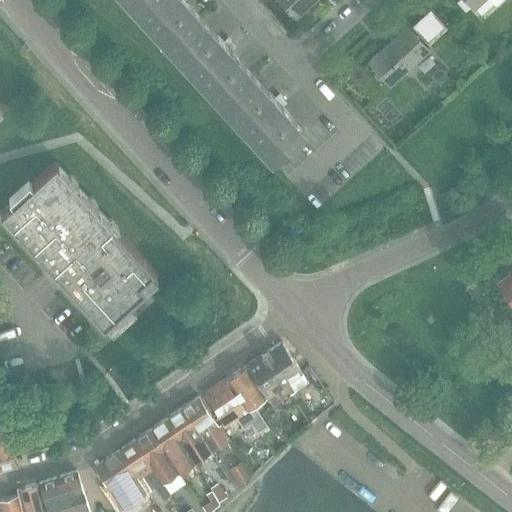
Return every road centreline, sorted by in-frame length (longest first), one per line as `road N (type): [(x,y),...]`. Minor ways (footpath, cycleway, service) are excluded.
road 1 (tertiary): [(295,310),(16,0)]
road 2 (residential): [(0,477),(83,446),(295,310)]
road 3 (tertiary): [(511,499),(376,393),(295,310)]
road 4 (residential): [(295,310),(511,200)]
